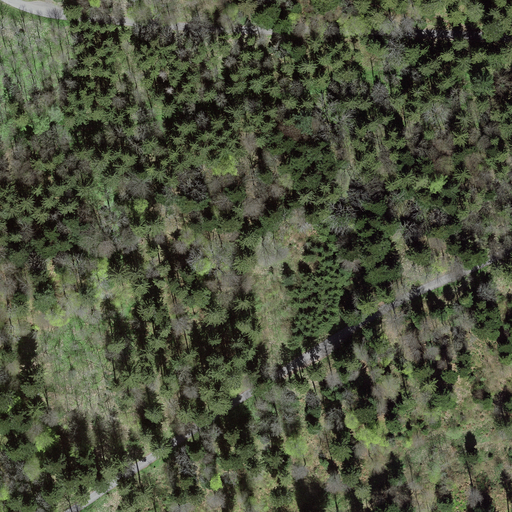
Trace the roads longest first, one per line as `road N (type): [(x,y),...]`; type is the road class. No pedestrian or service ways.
road 1 (track): [(511,66),(363,74),(257,101),(0,138)]
road 2 (unclassified): [(511,250),(366,319),(72,511)]
road 3 (unclassified): [(10,0),(192,26),(511,35)]
road 4 (track): [(324,511),(405,458),(458,436)]
